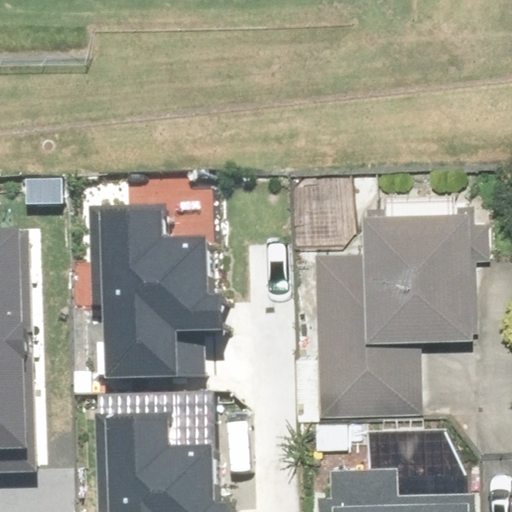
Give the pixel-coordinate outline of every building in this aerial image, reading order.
[(324,247),(325,400),(430,400),(429,313),(499,313),(498,180),(373,181),(373,247),(324,247)] [(125,212),(129,374),(196,372),(195,325),(243,324),(242,294),(227,295),(225,233),(183,234),(183,211),(125,212)] [(0,229),(0,467),(39,466),(32,229),(0,229)] [(123,421),(125,511),(240,511),(240,503),(225,503),(224,442),(182,443),(181,419),(123,421)] [(315,511),(498,511),(497,476),(314,485),(315,511)]
